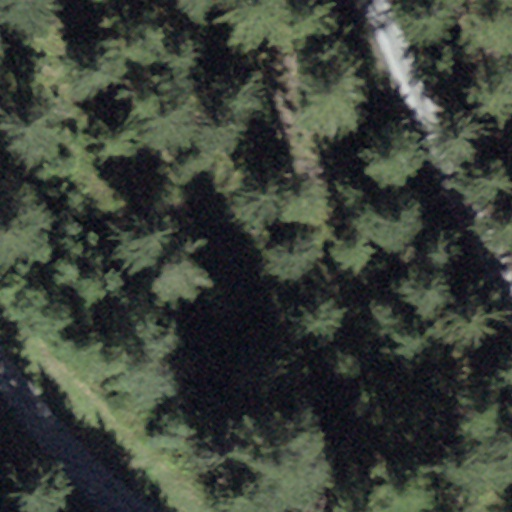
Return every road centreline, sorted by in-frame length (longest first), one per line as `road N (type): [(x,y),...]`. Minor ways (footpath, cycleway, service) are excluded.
road 1 (track): [(511,274),(465,208),(379,0)]
road 2 (track): [(126,511),(30,417),(0,372)]
